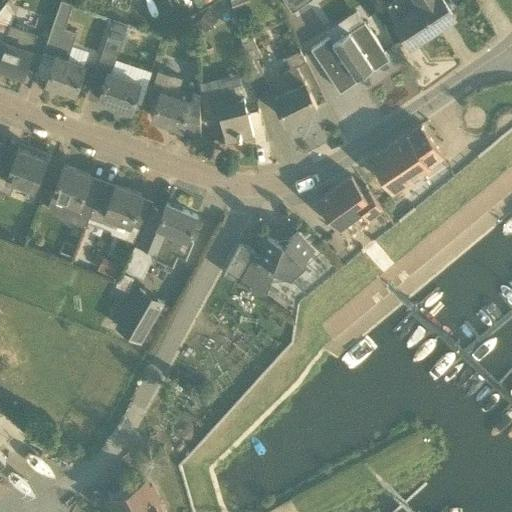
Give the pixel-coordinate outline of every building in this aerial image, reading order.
[(307,0),(282,0),(291,12),(308,0),(307,0)] [(410,44),(436,27),(428,15),(440,7),(436,0),(392,0),(384,6),(410,44)] [(436,27),(457,13),(448,0),(436,0),(440,7),(428,15),(436,27)] [(75,91),(84,63),(69,57),(77,32),(65,28),(73,5),(62,1),(46,46),(56,50),(46,81),(75,91)] [(0,13),(0,15),(11,19),(15,6),(4,2),(0,13)] [(196,20),(206,32),(218,21),(208,10),(196,20)] [(0,65),(23,74),(31,50),(29,49),(33,38),(34,32),(9,22),(5,21),(0,19),(0,65)] [(114,64),(128,23),(114,19),(100,60),(114,64)] [(389,58),(378,41),(365,21),(334,42),(331,35),(312,48),(329,75),(340,91),(359,79),(357,76),(372,66),(374,68),(389,58)] [(243,47),(250,73),(256,94),(272,87),(257,59),(263,56),(253,37),(249,40),(244,29),(239,31),(243,47)] [(287,121),(317,107),(295,65),(305,59),(300,49),(286,56),(292,67),(283,71),(291,86),(274,95),(287,121)] [(193,92),(180,87),(183,78),(158,69),(153,85),(161,89),(152,116),(182,126),(201,129),(201,90),(193,89),(193,92)] [(131,109),(140,83),(108,71),(99,96),(116,101),(115,104),(131,109)] [(235,84),(207,92),(212,109),(218,108),(227,141),(254,134),(244,98),(239,99),(235,84)] [(430,182),(451,167),(443,156),(421,123),(371,157),(396,190),(422,171),(430,182)] [(44,157),(18,147),(15,155),(1,150),(0,152),(0,187),(10,191),(15,180),(33,187),(44,157)] [(85,226),(101,187),(87,182),(90,174),(64,164),(52,193),(54,194),(48,209),(71,225),(73,221),(85,226)] [(364,193),(351,175),(318,200),(339,229),(363,211),(369,220),(384,208),(369,189),(364,193)] [(142,193),(115,183),(112,191),(101,187),(85,226),(86,226),(90,217),(115,226),(118,219),(130,224),(142,193)] [(193,239),(188,236),(197,215),(181,208),(183,205),(172,200),(171,204),(167,202),(163,211),(154,207),(139,244),(156,251),(154,255),(172,263),(176,253),(185,257),(193,239)] [(303,258),(313,249),(297,231),(286,241),(281,242),(267,237),(261,256),(253,253),(255,250),(241,242),(224,272),(239,280),(265,298),(266,297),(262,295),(272,268),(290,274),(306,261),(303,258)] [(143,342),(165,303),(140,287),(127,308),(129,309),(118,328),(143,342)] [(90,314),(76,309),(72,319),(86,324),(90,314)] [(161,499),(152,484),(138,491),(135,485),(110,498),(118,511),(162,511),(156,501),(161,499)]
